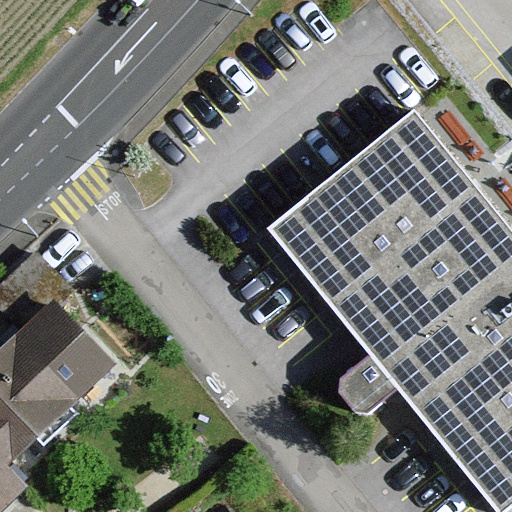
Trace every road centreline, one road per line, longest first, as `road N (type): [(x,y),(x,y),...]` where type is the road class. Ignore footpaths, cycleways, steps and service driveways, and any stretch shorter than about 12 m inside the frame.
road 1 (residential): [(69,120),(361,511)]
road 2 (primary): [(181,0),(69,120)]
